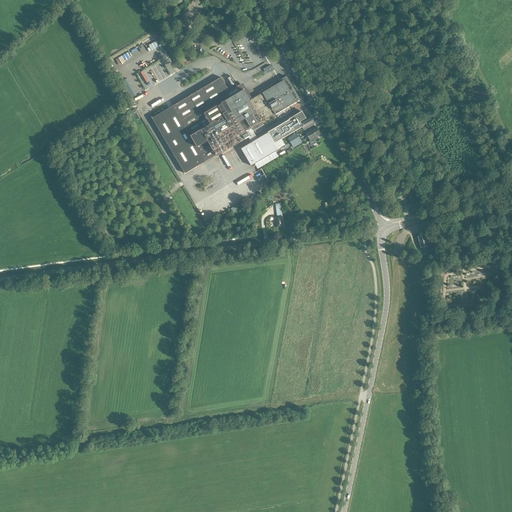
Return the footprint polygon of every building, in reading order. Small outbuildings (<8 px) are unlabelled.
[(215,21),(211,24),(215,31),(219,28),(215,21)] [(246,22),(241,24),(245,31),(250,28),(246,22)] [(221,77),(152,118),(185,173),(216,155),(217,156),(249,137),(251,136),(248,131),(252,128),(253,131),(263,125),(262,122),(275,114),(297,102),(296,102),(300,100),(293,88),(286,76),(279,81),(280,82),(262,93),(250,100),(244,89),(240,84),(229,91),(221,77)] [(302,110),(289,119),(296,130),(297,133),(303,130),(302,127),(301,126),(299,122),(307,118),(302,110)] [(307,118),(299,122),(301,126),(302,127),(303,130),(306,134),(306,135),(308,139),(309,138),(309,139),(310,140),(311,143),(315,140),(318,139),(317,137),(321,134),(319,132),(316,127),(313,123),(314,123),(312,120),(310,116),(307,118)] [(289,119),(268,132),(275,143),(283,139),(287,136),(286,136),(295,131),(296,130),(289,119)] [(251,142),(240,148),(251,166),(255,164),(276,151),(284,146),(287,145),(283,139),(275,143),(268,132),(257,138),(251,142)] [(297,134),(288,139),(293,148),(302,143),(297,134)] [(285,187),(280,191),(284,196),(289,193),(285,187)] [(412,192),(408,193),(409,198),(411,197),(412,199),(406,201),(408,208),(417,206),(415,200),(413,192),(412,192)] [(231,207),(235,204),(229,196),(227,197),(226,195),(224,197),(231,207)] [(278,217),(277,218),(275,218),(277,227),(284,226),(283,217),(282,217),(278,217)] [(428,246),(429,246),(425,234),(423,235),(422,232),(419,233),(420,236),(418,236),(421,248),(428,246)] [(428,246),(421,248),(423,255),(430,253),(428,246)]
